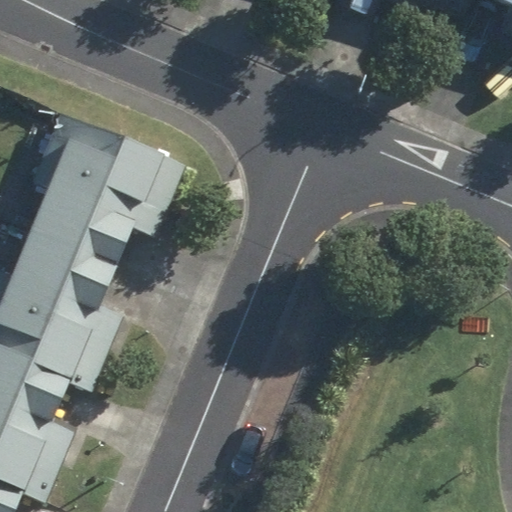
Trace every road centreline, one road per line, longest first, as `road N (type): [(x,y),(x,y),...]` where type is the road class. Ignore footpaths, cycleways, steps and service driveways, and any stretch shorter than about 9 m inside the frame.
road 1 (residential): [(162,511),(322,134)]
road 2 (residential): [(22,0),(322,134)]
road 3 (residential): [(322,134),(511,208)]
